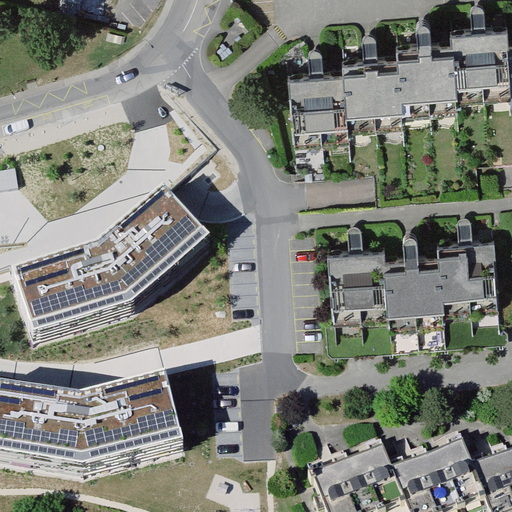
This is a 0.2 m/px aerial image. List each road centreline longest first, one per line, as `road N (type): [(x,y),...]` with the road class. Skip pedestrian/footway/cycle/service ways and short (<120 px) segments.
road 1 (residential): [(206,95),(260,178),(279,375),(289,384),(313,390),(511,368)]
road 2 (residential): [(206,95),(306,11),(407,7)]
road 3 (residential): [(168,52),(115,88),(0,122)]
